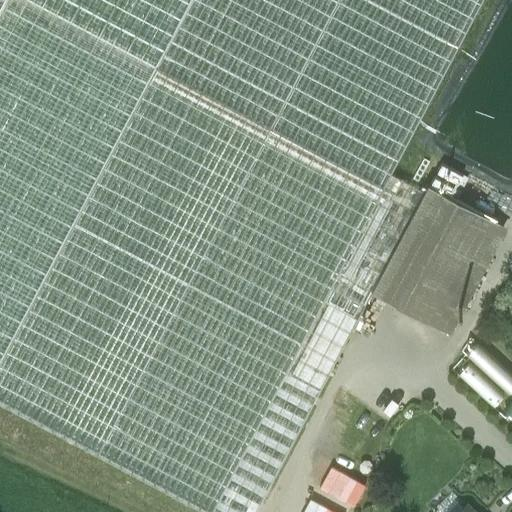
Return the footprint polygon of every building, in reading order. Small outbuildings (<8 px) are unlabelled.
[(191,0),(157,66),(0,362),(0,402),(208,511),(254,511),(372,291),(424,191),(391,174),(483,0),(191,0)] [(0,362),(157,66),(31,0),(7,0),(0,15),(0,362)] [(31,0),(157,66),(191,0),(31,0)] [(511,0),(440,137),(442,147),(509,183),(511,181),(511,0)] [(450,332),(507,225),(428,184),(424,191),(372,291),(450,332)] [(511,371),(476,339),(452,366),(499,409),(511,394),(511,371)]
